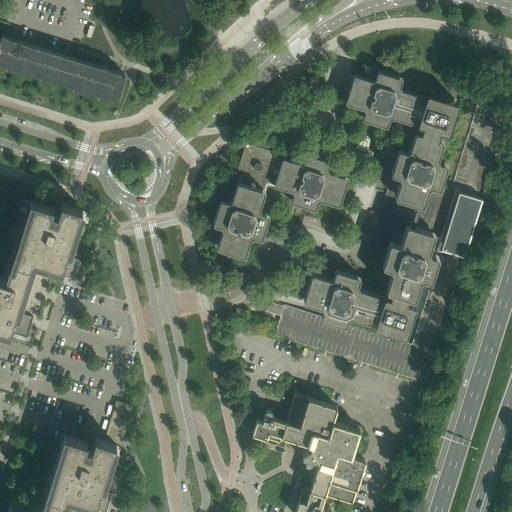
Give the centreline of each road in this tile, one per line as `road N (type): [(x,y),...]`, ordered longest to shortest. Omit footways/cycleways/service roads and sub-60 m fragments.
road 1 (primary): [(511,274),(437,511)]
road 2 (tertiary): [(166,165),(239,91),(338,19)]
road 3 (tertiary): [(310,0),(146,145)]
road 4 (primary): [(473,511),(511,395)]
